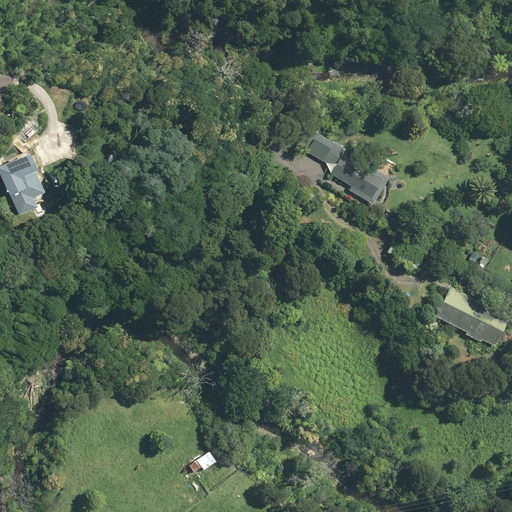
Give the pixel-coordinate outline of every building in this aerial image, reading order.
[(36,139),(44,131),(29,116),(6,139),(21,154),(28,147),(30,149),(38,141),(36,139)] [(332,165),(328,172),(352,184),(349,191),(374,204),(392,171),(309,127),(299,147),(332,165)] [(31,151),(0,163),(0,171),(17,214),(37,206),(32,195),(43,191),(34,170),(38,169),(31,151)] [(484,224),(476,236),(494,247),(501,235),(484,224)] [(397,232),(387,250),(427,274),(438,255),(397,232)] [(510,316),(450,286),(435,316),(467,332),(466,334),(480,341),(482,338),(495,345),(510,316)] [(216,461),(209,451),(190,464),(197,474),(216,461)]
